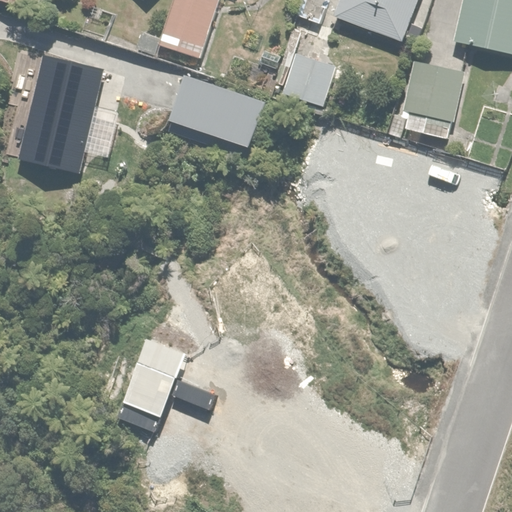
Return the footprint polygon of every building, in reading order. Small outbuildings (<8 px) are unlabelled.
[(49,0),(0,0),(0,1),(47,12),(49,0)] [(225,2),(219,0),(178,0),(167,38),(143,31),(137,52),(162,59),(165,49),(207,61),(225,2)] [(424,0),(346,0),(340,20),(410,43),(424,0)] [(511,0),(468,0),(460,45),(511,54),(511,0)] [(343,68),(299,55),(286,100),(329,113),(343,68)] [(108,73),(46,59),(22,165),(87,180),(91,158),(114,163),(125,114),(100,109),(108,73)] [(470,77),(416,67),(406,118),(396,116),(392,138),(406,140),(407,133),(458,143),(470,77)] [(271,105),(190,78),(174,127),(255,153),(271,105)]
